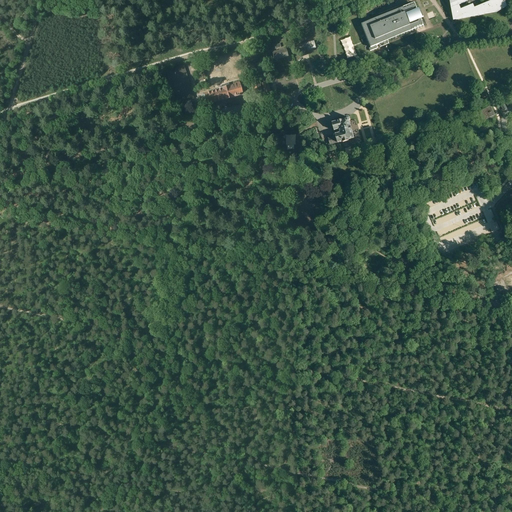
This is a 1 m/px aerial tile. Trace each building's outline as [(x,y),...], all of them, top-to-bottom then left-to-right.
[(506,6),(503,0),(493,0),(481,6),(485,14),(497,12),(497,13),(497,12),(506,7),(506,6)] [(421,10),(419,11),(415,2),(362,24),(371,47),(368,49),(369,51),(377,48),(376,45),(378,44),(379,47),(388,43),(387,41),(424,26),(421,18),(423,17),(421,10)] [(475,11),(473,5),(456,12),(452,13),(455,20),(475,11)] [(314,41),(306,44),(303,44),(305,50),(307,49),(308,50),(316,48),(314,41)] [(282,50),(279,51),(281,58),(288,56),(286,49),(282,50)] [(276,51),(272,53),(274,60),(281,58),(279,51),(276,51)] [(176,104),(194,98),(184,65),(166,70),(176,104)] [(261,93),(258,80),(250,83),(253,95),(261,93)] [(262,83),(265,96),(272,95),(268,81),(262,83)] [(207,105),(208,105),(240,95),(239,94),(243,93),(239,82),(233,83),(233,84),(231,85),(220,88),(204,93),(207,105)] [(481,121),(495,115),(491,105),(477,112),(481,121)] [(328,137),(330,145),(338,143),(343,141),(343,142),(349,140),(355,138),(350,121),(351,120),(351,119),(350,118),(350,117),(349,117),(349,116),(348,116),(347,116),(347,117),(346,117),(346,118),(332,122),(334,131),(335,134),(336,135),(328,137)]
